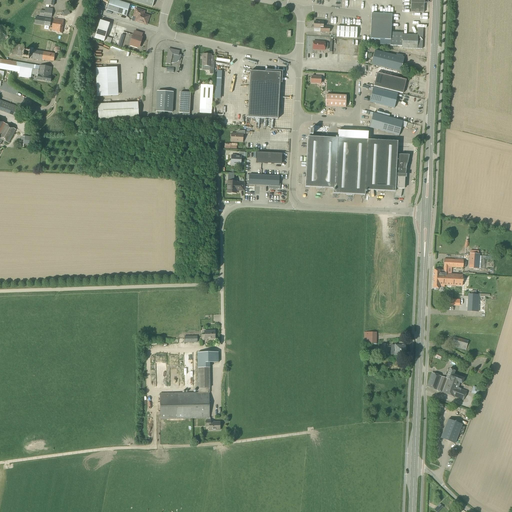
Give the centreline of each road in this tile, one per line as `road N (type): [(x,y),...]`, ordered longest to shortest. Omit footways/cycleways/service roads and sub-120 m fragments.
road 1 (unclassified): [(0,288),(214,283),(224,269),(224,219),(232,206),(292,207)]
road 2 (primary): [(414,468),(425,214)]
road 3 (primary): [(425,214),(436,0)]
road 4 (unclassified): [(298,63),(165,30)]
road 5 (unclassified): [(425,214),(292,207)]
